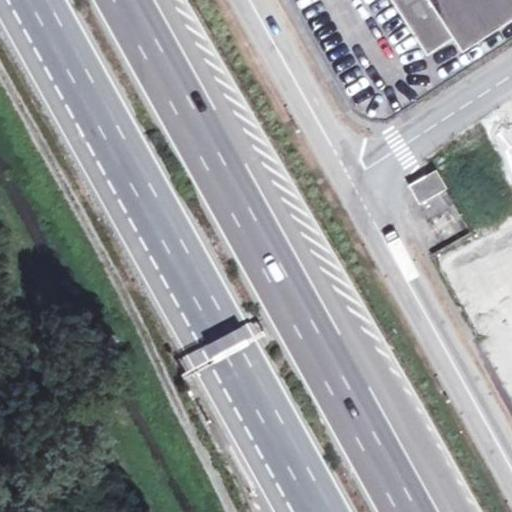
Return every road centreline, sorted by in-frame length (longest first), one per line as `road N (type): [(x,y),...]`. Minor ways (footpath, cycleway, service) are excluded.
road 1 (motorway): [(36,0),(322,511)]
road 2 (motorway): [(423,511),(139,0)]
road 3 (unclassified): [(511,457),(361,189)]
road 4 (unclassified): [(361,189),(254,0)]
road 5 (unclassified): [(361,189),(511,91)]
